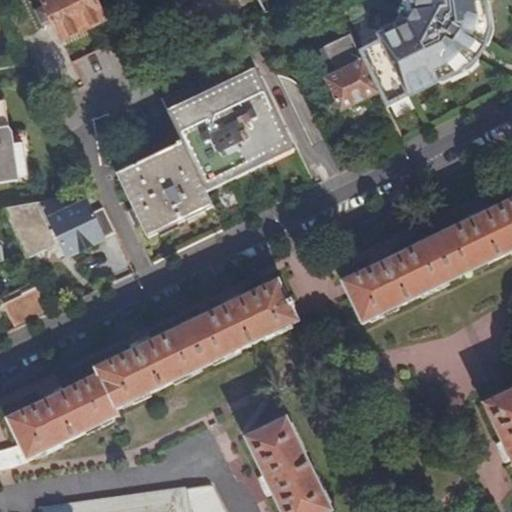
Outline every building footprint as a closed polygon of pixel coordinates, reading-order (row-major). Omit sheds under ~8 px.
[(41,0),(45,7),(50,17),(61,41),(106,20),(95,0),(41,0)] [(259,0),(267,15),(295,1),(294,0),(259,0)] [(446,72),(452,69),(431,0),(414,0),(416,11),(412,11),(409,20),(410,24),(399,30),(394,28),(379,36),(381,41),(360,52),(379,92),(382,97),(403,86),(408,95),(448,75),(446,72)] [(431,0),(452,69),(460,65),(467,54),(476,59),(486,43),(477,38),(484,26),(483,11),(487,11),(485,0),(431,0)] [(50,17),(45,7),(38,11),(43,21),(50,17)] [(340,111),(379,92),(360,52),(350,33),(324,46),(336,72),(325,78),(340,111)] [(312,52),(325,78),(336,72),(324,46),(312,52)] [(167,112),(184,146),(204,187),(292,145),(255,69),(167,112)] [(382,97),(387,107),(408,95),(403,86),(382,97)] [(0,182),(19,180),(12,133),(9,129),(0,130),(0,128),(0,182)] [(148,238),(213,207),(204,187),(184,146),(119,176),(148,238)] [(68,256),(115,233),(104,207),(92,213),(87,202),(69,211),(62,198),(5,209),(26,257),(27,259),(59,245),(52,230),(56,229),(62,243),(68,256)] [(381,265),(344,284),(364,325),(511,252),(511,202),(490,213),(487,208),(469,216),(472,222),(400,257),(396,251),(379,260),(381,265)] [(59,245),(62,243),(56,229),(52,230),(59,245)] [(11,257),(20,256),(18,242),(8,243),(11,257)] [(9,420),(21,445),(29,461),(120,416),(118,410),(300,322),(292,308),(296,306),(292,298),(289,300),(280,281),(243,300),(240,294),(222,303),(224,308),(152,343),(149,337),(132,346),(134,351),(97,369),(100,376),(65,393),(63,388),(44,396),(47,402),(9,420)] [(15,329),(50,313),(37,283),(2,299),(15,329)] [(511,392),(484,406),(502,443),(496,446),(505,464),(510,461),(511,464),(511,392)] [(333,511),(287,419),(247,439),(264,476),(259,479),(267,496),(272,494),(281,511),(333,511)] [(9,449),(0,451),(0,469),(11,468),(29,461),(21,445),(9,449)] [(224,511),(211,485),(41,509),(41,511),(224,511)]
